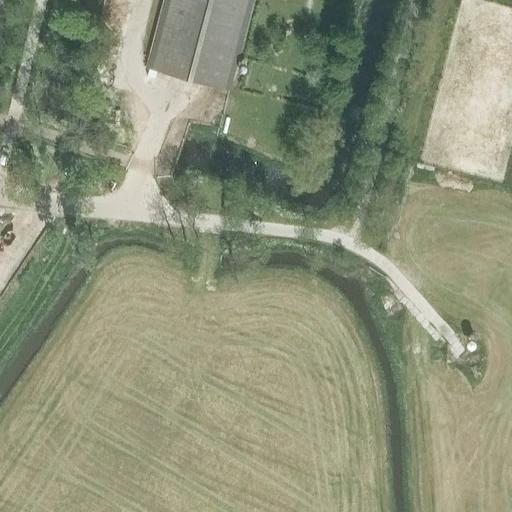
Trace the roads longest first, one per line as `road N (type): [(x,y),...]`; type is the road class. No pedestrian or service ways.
road 1 (unclassified): [(0,198),(346,242)]
road 2 (track): [(11,124),(41,0)]
